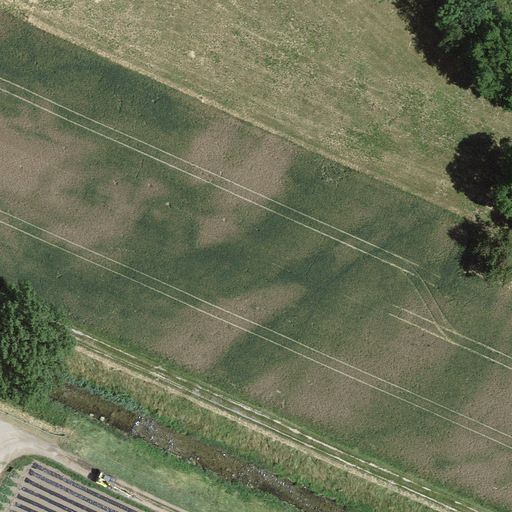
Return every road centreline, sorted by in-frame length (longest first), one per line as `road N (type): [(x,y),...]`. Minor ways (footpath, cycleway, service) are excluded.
road 1 (track): [(0,311),(459,511)]
road 2 (track): [(222,511),(15,419)]
